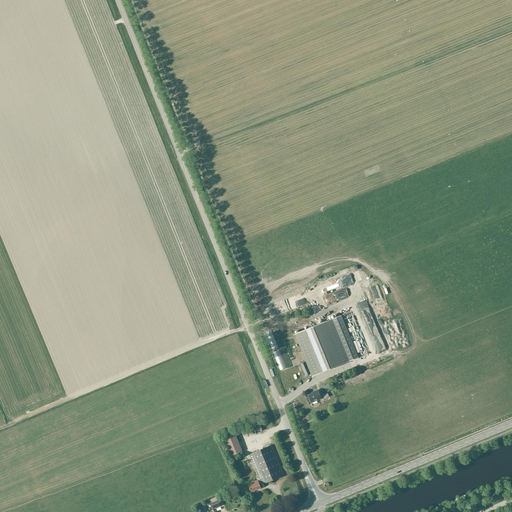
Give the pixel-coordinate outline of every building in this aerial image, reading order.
[(332,319),(349,361),(358,358),(341,315),(332,319)] [(296,334),(313,376),(349,361),(332,319),(296,334)] [(309,395),(312,402),(322,398),(319,390),(314,391),(315,392),(309,395)] [(224,437),(231,456),(243,451),(235,432),(224,437)] [(261,487),(260,485),(263,484),(284,475),(272,445),(250,454),(261,479),(258,480),(255,482),(255,483),(249,485),(251,491),(261,487)] [(218,500),(211,503),(214,509),(221,506),(218,500)]
